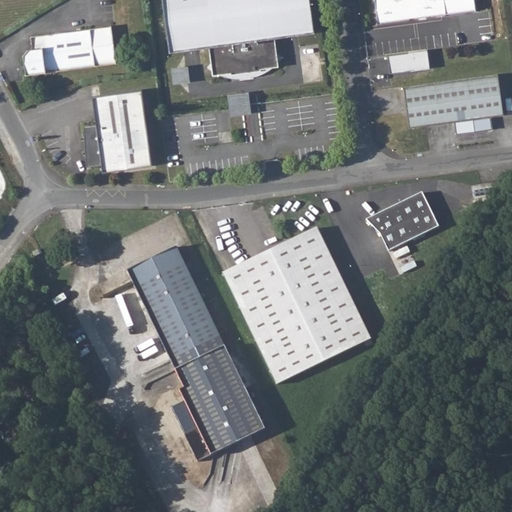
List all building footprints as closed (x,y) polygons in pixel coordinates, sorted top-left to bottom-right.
[(307,0),(160,0),(168,53),(210,47),(214,75),(232,73),(233,75),(260,71),(259,69),(277,67),(273,38),(313,33),(307,0)] [(442,0),(373,0),(377,23),(445,14),(442,0)] [(25,51),(20,57),(22,77),(92,67),(113,64),(108,27),(87,30),(27,38),(29,51),(25,51)] [(391,72),(431,68),(430,50),(389,53),(391,72)] [(173,68),(175,82),(191,80),(189,66),(173,68)] [(434,82),(402,86),(407,127),(439,123),(452,121),(454,134),(472,132),(491,130),(489,116),(502,115),(496,74),(465,78),(434,82)] [(139,89),(89,96),(99,171),(149,164),(139,89)] [(251,92),(230,93),(231,114),(252,113),(251,92)] [(253,95),(253,114),(246,114),(246,138),(259,138),(260,95),(253,95)] [(421,194),(366,221),(369,224),(373,223),(387,253),(438,229),(421,194)] [(316,229),(222,274),(276,385),(369,340),(316,229)] [(177,247),(127,271),(184,388),(179,390),(198,428),(184,435),(198,462),(265,429),(177,247)]
